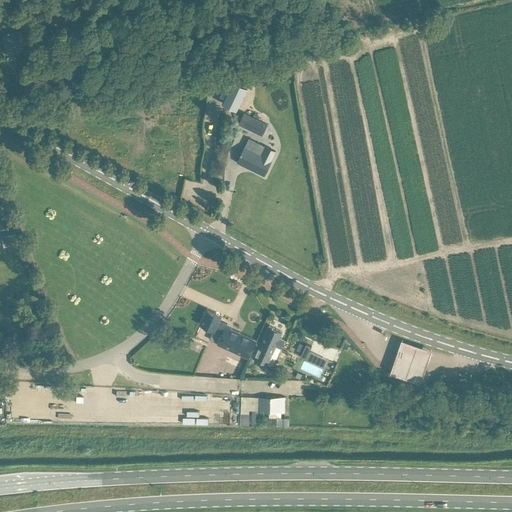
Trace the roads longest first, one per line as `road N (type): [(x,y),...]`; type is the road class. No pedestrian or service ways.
road 1 (primary): [(511,477),(270,473),(0,489)]
road 2 (primary): [(86,511),(196,503),(511,505)]
road 3 (tertiary): [(511,364),(361,313),(206,229)]
road 4 (tertiary): [(206,229),(0,114)]
road 5 (unclassified): [(114,352),(152,323),(206,229)]
road 6 (unclassified): [(238,385),(148,380),(114,352)]
